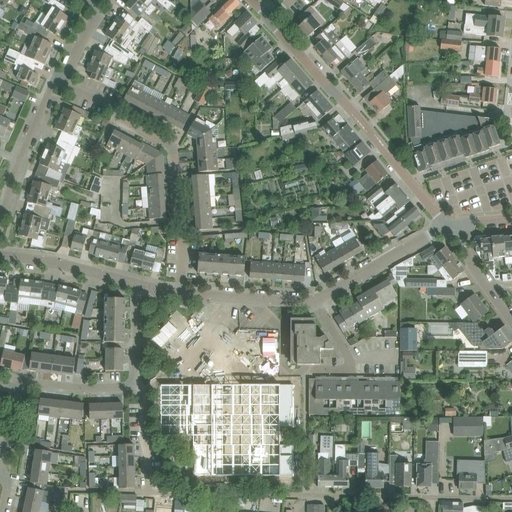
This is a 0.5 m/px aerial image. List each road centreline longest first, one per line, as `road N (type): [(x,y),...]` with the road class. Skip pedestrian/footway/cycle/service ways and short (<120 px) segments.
road 1 (residential): [(178,293),(183,229),(172,147),(57,82)]
road 2 (residential): [(445,226),(268,19)]
road 3 (residential): [(445,226),(314,300)]
road 4 (residential): [(137,284),(0,255)]
road 5 (residential): [(314,300),(178,293)]
road 6 (residential): [(2,511),(2,467),(19,387)]
